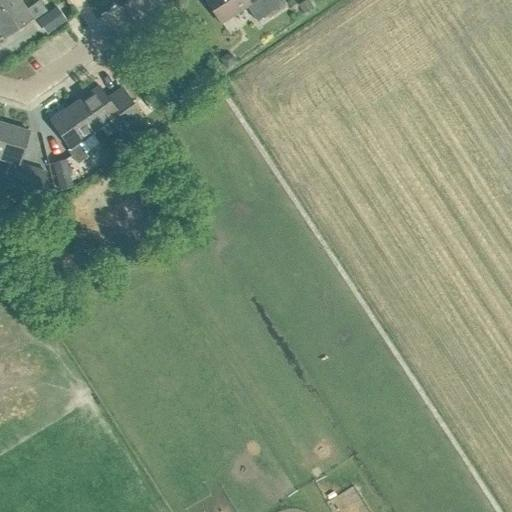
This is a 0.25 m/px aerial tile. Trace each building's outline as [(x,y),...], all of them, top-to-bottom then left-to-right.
[(38,0),(26,9),(19,0),(3,0),(0,2),(0,34),(2,38),(33,16),(34,18),(46,10),(38,0)] [(255,21),(283,2),(281,0),(203,0),(219,23),(245,5),(255,21)] [(302,0),(296,4),(302,14),(313,7),(308,0),(302,0)] [(56,7),(38,20),(48,33),(66,21),(56,7)] [(223,56),(217,60),(224,70),(234,63),(231,58),(223,56)] [(121,87),(107,96),(97,83),(74,99),(95,130),(110,119),(120,133),(142,117),(121,87)] [(95,130),(74,99),(49,116),(71,147),(68,149),(77,162),(88,155),(79,141),(95,130)] [(0,122),(0,161),(7,164),(0,187),(0,192),(36,203),(44,174),(17,166),(28,130),(0,122)] [(110,160),(101,147),(91,154),(99,166),(110,160)] [(52,163),(59,190),(72,187),(65,160),(52,163)] [(372,511),(355,484),(326,503),(331,511),(372,511)]
